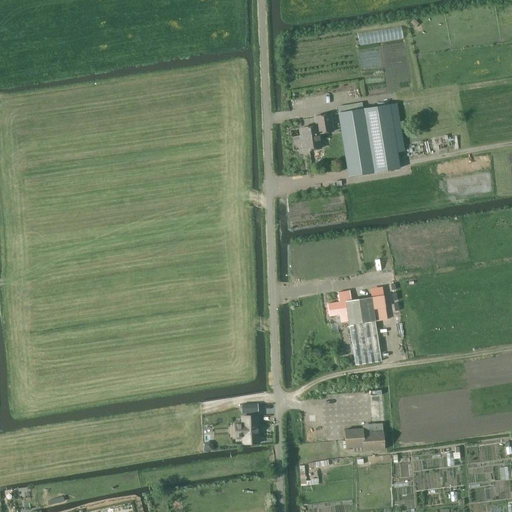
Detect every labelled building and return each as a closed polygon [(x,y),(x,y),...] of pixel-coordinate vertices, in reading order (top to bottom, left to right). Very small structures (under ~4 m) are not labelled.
[(339,111),(363,106),(362,101),(338,106),(339,111)] [(400,168),(390,104),(338,112),(348,177),(400,168)] [(321,148),(319,135),(322,134),(334,132),(331,114),(315,116),(317,125),(301,128),(302,135),(300,136),(302,152),(305,151),(321,148)] [(387,319),(384,295),(351,300),(349,290),(344,292),(338,293),(339,302),(327,304),(329,316),(339,314),(340,322),(348,321),(355,365),(381,361),(375,321),(387,319)] [(257,412),(257,404),(241,405),(242,413),(257,412)] [(259,443),(258,416),(242,416),(242,423),(235,423),(235,438),(245,437),(245,444),(259,443)] [(363,447),(363,451),(384,449),(382,424),(371,425),(371,432),(363,432),(363,428),(344,430),(346,448),(363,447)] [(213,445),(210,442),(205,442),(205,451),(213,450),(213,445)] [(299,466),(301,486),(306,486),(319,484),(318,478),(310,479),(311,481),(306,481),(304,466),(299,466)]
